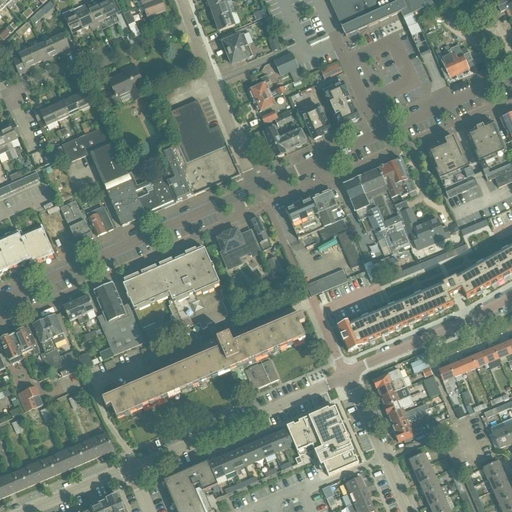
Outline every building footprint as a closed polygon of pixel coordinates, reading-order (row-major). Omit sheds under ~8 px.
[(14,0),(13,0),(0,0),(0,1),(6,8),(9,11),(17,4),(14,0)] [(108,0),(98,0),(96,1),(105,20),(111,17),(113,21),(118,18),(108,0)] [(160,0),(143,7),(145,12),(138,14),(141,21),(165,12),(160,0)] [(207,0),(210,9),(226,3),(225,0),(207,0)] [(401,13),(403,19),(433,5),(430,0),(328,0),(346,38),(401,13)] [(511,0),(498,7),(501,13),(510,9),(511,14),(511,0)] [(96,1),(85,6),(95,28),(100,26),(98,23),(105,20),(96,1)] [(231,1),(226,3),(210,9),(215,20),(231,14),(236,13),(231,1)] [(85,6),(74,11),(83,30),(89,27),(91,30),(95,28),(85,6)] [(37,14),(35,17),(39,21),(42,19),(46,15),(41,11),(37,14)] [(83,30),(74,11),(63,16),(66,22),(62,24),(67,34),(70,32),(73,38),(78,36),(76,33),(83,30)] [(254,16),(256,22),(268,17),(265,11),(254,16)] [(123,14),(128,26),(135,23),(129,12),(123,14)] [(231,14),(215,20),(219,32),(235,26),(231,14)] [(436,31),(429,14),(419,18),(424,31),(425,31),(427,36),(436,31)] [(35,17),(30,21),(33,27),(39,21),(35,17)] [(266,29),(273,26),(270,18),(263,21),(266,29)] [(27,24),(18,32),(23,36),(31,28),(27,24)] [(63,35),(52,41),(58,55),(65,52),(66,55),(71,53),(63,35)] [(228,55),(248,47),(244,35),(240,37),(223,43),(228,55)] [(273,52),(281,50),(276,36),(268,39),(273,52)] [(58,55),(52,41),(41,45),(49,63),(53,61),(52,58),(58,55)] [(49,63),(41,45),(30,51),(36,66),(43,63),(44,65),(49,63)] [(439,50),(435,51),(438,57),(439,56),(445,68),(441,70),(446,81),(450,79),(458,76),(459,78),(463,76),(462,74),(469,71),(466,64),(473,61),(469,53),(468,54),(466,49),(460,51),(458,46),(455,48),(450,50),(451,51),(442,55),(439,50)] [(253,58),(248,47),(228,55),(232,66),(248,60),(248,59),(253,58)] [(30,51),(19,56),(20,58),(12,61),(19,77),(27,73),(31,71),(30,69),(36,66),(30,51)] [(281,77),(297,70),(292,59),(276,66),(281,77)] [(334,77),(343,73),(339,64),(330,68),(334,77)] [(135,101),(146,97),(142,87),(143,87),(134,67),(122,72),(124,75),(111,81),(115,91),(104,96),(109,109),(122,103),(120,97),(131,92),(135,101)] [(250,99),(253,100),(254,102),(271,94),(270,94),(266,85),(270,83),(267,77),(256,82),(259,87),(249,91),(250,93),(249,96),(250,99)] [(325,93),(341,129),(349,125),(359,120),(355,112),(346,93),(347,92),(343,84),(325,93)] [(73,99),(80,113),(91,108),(90,106),(96,103),(89,87),(79,92),(80,95),(73,99)] [(259,113),(276,106),(273,99),(279,97),(287,93),(285,88),(277,91),(270,94),(271,94),(254,102),(256,107),(255,109),(257,113),(259,113)] [(69,118),(75,115),(78,120),(82,118),(80,113),(73,99),(67,102),(65,98),(61,100),(69,118)] [(69,118),(61,100),(57,102),(59,105),(52,108),(58,123),(69,118)] [(181,151),(202,193),(229,182),(236,167),(219,127),(210,130),(198,101),(165,116),(177,145),(180,151),(181,151)] [(303,126),(307,125),(314,141),(322,137),(321,137),(331,132),(327,125),(319,107),(299,116),(303,126)] [(58,123),(52,108),(45,112),(43,108),(33,113),(41,130),(47,128),(58,123)] [(511,111),(499,117),(501,120),(500,120),(503,127),(511,142),(511,144),(511,111)] [(274,121),(278,119),(274,112),(262,117),(265,125),(274,121)] [(282,117),(285,125),(293,122),(289,114),(282,117)] [(282,117),(278,119),(274,121),(278,128),(285,125),(282,117)] [(484,128),(483,127),(482,127),(483,128),(478,130),(477,129),(476,130),(477,131),(475,131),(474,129),(467,131),(469,134),(467,135),(487,182),(495,179),(499,189),(511,183),(511,163),(494,123),(492,124),(490,121),(484,124),(485,127),(484,128)] [(0,132),(9,152),(10,152),(14,150),(11,144),(18,141),(17,139),(21,137),(14,122),(9,124),(5,126),(7,129),(0,132)] [(285,153),(279,139),(278,139),(273,126),(265,129),(267,133),(264,134),(273,156),(275,155),(276,158),(285,154),(285,153)] [(147,217),(131,182),(130,178),(129,176),(109,128),(62,147),(70,164),(91,156),(105,188),(122,228),(147,217)] [(289,134),(296,148),(297,148),(298,148),(301,147),(302,145),(307,143),(300,129),(289,134)] [(10,152),(9,152),(0,132),(0,155),(5,153),(9,162),(13,160),(11,154),(10,152)] [(279,139),(285,153),(289,151),(291,152),(294,150),(295,148),(296,148),(289,134),(279,139)] [(465,157),(463,159),(453,137),(445,141),(426,150),(448,199),(478,186),(465,157)] [(181,151),(180,151),(177,145),(160,152),(163,159),(168,169),(169,173),(173,182),(168,184),(175,202),(176,204),(194,197),(202,193),(181,151)] [(60,160),(57,154),(42,160),(45,167),(60,160)] [(138,179),(149,174),(142,157),(131,161),(138,179)] [(384,168),(379,170),(394,207),(403,203),(401,198),(415,192),(402,159),(401,160),(400,159),(398,160),(398,162),(384,168)] [(46,176),(53,173),(50,167),(43,171),(46,176)] [(132,175),(129,176),(130,178),(131,182),(147,217),(176,204),(175,202),(168,184),(173,182),(169,173),(168,169),(148,178),(150,183),(138,188),(132,175)] [(379,170),(357,179),(372,212),(377,210),(379,214),(387,230),(401,224),(394,207),(379,170)] [(10,177),(12,182),(22,178),(19,172),(10,177)] [(0,198),(40,180),(37,174),(0,190),(0,198)] [(357,179),(344,185),(359,222),(358,222),(359,223),(362,221),(368,219),(379,214),(377,210),(372,212),(357,179)] [(78,200),(85,198),(82,191),(76,194),(78,200)] [(330,191),(312,199),(318,215),(324,229),(343,221),(343,220),(347,218),(341,205),(337,206),(330,191)] [(85,198),(78,200),(81,207),(88,204),(85,198)] [(312,199),(285,210),(298,240),(319,231),(324,229),(318,215),(312,199)] [(403,203),(394,207),(401,224),(408,243),(413,241),(413,242),(417,252),(450,238),(446,229),(443,231),(438,219),(416,228),(414,224),(416,224),(410,209),(408,209),(405,202),(403,203)] [(76,203),(61,209),(78,247),(93,240),(89,231),(89,232),(83,220),(86,219),(83,211),(80,213),(76,203)] [(89,219),(97,238),(114,230),(104,208),(89,215),(91,219),(89,219)] [(368,219),(362,221),(367,234),(373,231),(374,232),(378,243),(385,240),(391,255),(392,254),(393,256),(397,254),(396,253),(410,247),(409,244),(408,243),(401,224),(387,230),(379,214),(368,219)] [(260,219),(250,223),(261,249),(262,252),(267,250),(272,248),(260,219)] [(324,229),(319,231),(323,243),(337,236),(347,259),(352,270),(362,265),(360,260),(357,254),(343,221),(324,229)] [(461,231),(463,237),(489,226),(487,221),(461,231)] [(450,231),(452,235),(459,232),(456,225),(452,226),(450,231)] [(0,273),(30,261),(31,264),(54,254),(42,226),(41,227),(42,229),(22,238),(20,235),(0,243),(0,273)] [(220,238),(218,239),(224,251),(220,253),(225,266),(240,259),(251,255),(252,259),(263,255),(252,230),(243,234),(241,235),(238,230),(225,236),(223,235),(221,236),(220,238)] [(439,257),(389,278),(391,283),(439,263),(469,251),(467,245),(439,257)] [(167,265),(123,284),(128,296),(127,296),(129,300),(130,300),(135,311),(144,332),(157,327),(157,329),(166,325),(163,319),(165,318),(162,311),(164,311),(161,303),(159,304),(158,301),(170,296),(172,301),(169,303),(171,307),(169,307),(173,316),(171,317),(175,328),(178,327),(179,331),(191,325),(190,323),(198,320),(202,330),(208,328),(207,326),(214,322),(215,325),(226,320),(225,318),(227,317),(232,315),(226,300),(225,301),(221,292),(223,291),(213,269),(214,269),(212,264),(212,265),(204,248),(197,252),(196,250),(185,254),(186,256),(173,262),(172,260),(166,263),(167,265)] [(347,323),(338,327),(348,352),(356,348),(355,346),(361,344),(362,346),(363,345),(369,342),(368,340),(374,338),(375,340),(383,337),(382,334),(387,332),(388,334),(396,331),(395,329),(400,326),(401,329),(409,326),(408,323),(414,321),(415,323),(422,320),(421,317),(427,315),(428,318),(436,314),(435,312),(443,309),(444,311),(454,307),(449,297),(462,290),(468,300),(477,294),(476,292),(483,288),(485,290),(492,286),(491,284),(496,281),(497,283),(505,279),(503,277),(508,274),(510,277),(511,275),(511,250),(458,280),(456,277),(443,284),(444,287),(349,328),(347,323)] [(413,256),(392,266),(395,272),(395,273),(417,264),(413,256)] [(277,274),(281,272),(276,258),(267,262),(272,273),(273,275),(277,274)] [(389,258),(373,265),(372,263),(364,266),(371,283),(379,280),(378,279),(395,272),(389,258)] [(343,271),(307,286),(312,298),(317,296),(348,283),(343,271)] [(275,285),(273,278),(265,281),(267,288),(275,285)] [(123,308),(113,284),(94,292),(104,316),(98,318),(113,353),(115,357),(144,344),(128,306),(123,308)] [(76,302),(85,324),(91,321),(88,315),(95,312),(88,297),(76,302)] [(85,324),(76,302),(64,307),(70,323),(77,319),(80,326),(85,324)] [(289,302),(239,323),(242,331),(292,309),(289,302)] [(260,364),(257,358),(304,337),(299,326),(304,324),(301,315),(243,340),(232,315),(227,317),(232,328),(215,336),(221,350),(103,401),(106,409),(112,407),(116,418),(229,370),(233,378),(245,372),(253,392),(279,381),(271,363),(268,364),(267,361),(260,364)] [(48,318),(44,320),(49,332),(54,345),(55,345),(65,340),(65,339),(55,316),(50,318),(48,318)] [(38,324),(33,326),(41,344),(45,354),(41,356),(44,363),(45,362),(50,374),(59,370),(63,368),(64,368),(64,367),(60,358),(59,356),(54,345),(49,332),(44,320),(43,320),(39,322),(38,324)] [(17,335),(13,337),(24,360),(22,355),(33,350),(35,356),(40,353),(29,328),(24,330),(20,328),(18,330),(17,333),(16,333),(17,335)] [(24,360),(13,337),(11,338),(10,336),(8,336),(7,334),(0,337),(1,340),(6,352),(5,353),(8,360),(9,360),(11,365),(24,360)] [(511,360),(506,344),(495,349),(499,360),(506,358),(508,363),(511,361),(511,360)] [(499,360),(495,349),(483,353),(488,365),(499,360)] [(61,358),(60,358),(64,367),(65,367),(78,361),(74,352),(61,358)] [(113,353),(102,358),(103,362),(115,357),(113,353)] [(483,353),(472,358),(477,369),(488,365),(483,353)] [(87,354),(82,356),(87,368),(93,366),(87,354)] [(418,362),(415,363),(418,373),(422,371),(423,371),(430,368),(429,367),(429,366),(426,359),(424,354),(416,357),(417,358),(418,362)] [(87,368),(82,356),(77,358),(83,370),(87,368)] [(472,358),(461,362),(465,374),(477,369),(472,358)] [(461,362),(450,367),(454,378),(465,374),(461,362)] [(63,368),(59,370),(63,378),(77,372),(74,364),(65,368),(64,368),(63,368)] [(454,378),(450,367),(438,371),(448,395),(452,393),(449,388),(451,387),(448,381),(454,378)] [(423,371),(422,371),(425,379),(433,376),(432,374),(430,368),(423,371)] [(403,379),(399,370),(373,382),(376,390),(377,389),(391,384),(403,379)] [(407,387),(403,379),(391,384),(377,389),(381,398),(407,387)] [(407,387),(381,398),(385,408),(410,397),(407,391),(408,390),(407,387)] [(39,397),(36,388),(18,396),(26,414),(43,407),(39,397)] [(511,393),(501,398),(503,402),(510,400),(509,399),(511,398),(511,393)] [(403,411),(402,410),(414,406),(410,397),(385,408),(383,408),(387,418),(389,417),(403,411)] [(473,404),(471,398),(464,401),(466,407),(473,404)] [(510,410),(507,404),(496,409),(498,414),(510,410)] [(403,411),(389,417),(392,425),(425,411),(429,410),(427,405),(404,414),(403,411)] [(458,420),(465,417),(462,408),(454,410),(458,420)] [(22,414),(20,409),(10,413),(13,418),(22,414)] [(294,425),(287,428),(288,430),(295,446),(300,457),(314,451),(317,457),(320,456),(329,477),(359,464),(356,458),(354,458),(352,454),(354,453),(349,441),(347,442),(345,437),(347,436),(342,425),(341,421),(335,409),(334,410),(329,412),(328,410),(299,423),(299,425),(295,427),(294,425)] [(498,414),(496,409),(484,414),(486,419),(498,414)] [(425,411),(392,425),(396,433),(395,434),(410,428),(408,424),(419,420),(419,419),(427,415),(425,411)] [(453,426),(450,419),(439,424),(442,431),(453,426)] [(410,428),(395,434),(398,442),(428,429),(426,424),(419,427),(411,431),(410,428)] [(505,429),(493,434),(499,450),(511,445),(505,429)] [(288,430),(278,434),(285,451),(295,446),(288,430)] [(1,440),(0,440),(0,493),(3,499),(23,491),(21,486),(29,482),(32,489),(40,485),(39,483),(44,480),(45,483),(46,483),(46,482),(53,479),(52,477),(60,474),(61,476),(75,470),(74,468),(82,464),(83,466),(90,464),(89,462),(95,459),(96,461),(104,458),(93,432),(84,436),(86,441),(15,471),(1,440)] [(268,439),(275,455),(285,451),(278,434),(268,439)] [(275,455),(268,439),(258,443),(265,459),(275,455)] [(248,447),(255,463),(265,459),(258,443),(248,447)] [(444,460),(449,458),(444,445),(439,448),(444,460)] [(255,463),(248,447),(238,451),(245,468),(255,463)] [(245,468),(238,451),(228,456),(235,472),(245,468)] [(414,473),(429,467),(424,454),(409,461),(414,473)] [(235,472),(228,456),(218,460),(225,476),(235,472)] [(449,458),(444,460),(449,472),(454,469),(449,458)] [(225,476),(218,460),(209,464),(208,463),(215,480),(216,480),(225,476)] [(204,492),(218,486),(216,480),(215,480),(208,463),(207,463),(208,466),(203,468),(202,465),(194,469),(204,492)] [(488,481),(503,475),(498,463),(483,470),(488,481)] [(429,467),(414,473),(419,485),(434,478),(429,467)] [(208,511),(212,510),(204,492),(194,469),(166,481),(168,487),(166,487),(174,504),(176,504),(178,508),(176,509),(176,511),(208,511)] [(459,481),(454,469),(449,472),(454,483),(459,481)] [(503,475),(488,481),(493,493),(508,486),(503,475)] [(468,490),(473,488),(468,476),(463,478),(468,490)] [(348,495),(364,488),(360,478),(343,485),(348,495)] [(434,478),(419,485),(424,496),(439,489),(434,478)] [(464,492),(459,481),(454,483),(454,484),(457,490),(459,494),(464,492)] [(454,484),(449,487),(451,493),(457,490),(454,484)] [(511,497),(511,495),(508,486),(493,493),(498,504),(511,497)] [(330,487),(322,490),(326,500),(332,497),(332,498),(334,497),(330,487)] [(364,488),(348,495),(352,505),(368,498),(364,488)] [(478,499),(473,488),(468,490),(473,501),(478,499)] [(444,501),(439,489),(424,496),(429,507),(444,501)] [(469,503),(464,492),(459,494),(464,506),(469,503)] [(124,511),(125,511),(120,500),(119,500),(117,495),(107,500),(111,511),(124,511)] [(509,511),(511,511),(511,497),(498,504),(501,511),(509,511)] [(368,498),(352,505),(347,507),(348,511),(363,511),(373,508),(368,498)] [(478,499),(473,501),(477,511),(479,511),(483,510),(478,499)] [(106,501),(101,504),(104,511),(111,511),(107,500),(106,500),(106,501)] [(449,511),(444,501),(429,507),(430,511),(449,511)] [(472,511),(469,503),(464,506),(466,511),(472,511)]
